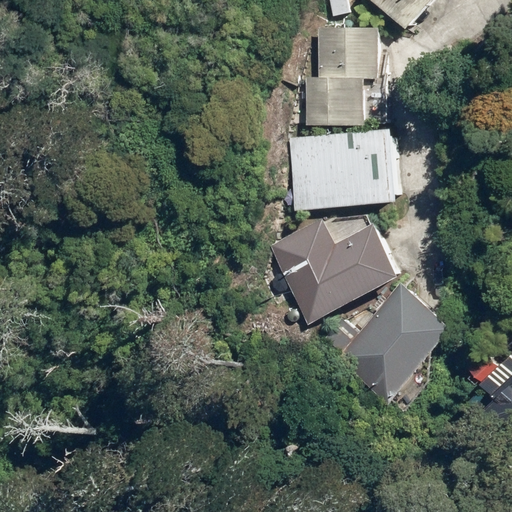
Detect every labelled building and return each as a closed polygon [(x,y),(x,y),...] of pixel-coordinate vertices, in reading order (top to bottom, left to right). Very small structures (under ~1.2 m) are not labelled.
[(364,0),(339,0),(345,14),(367,5),(364,0)] [(390,0),(427,26),(446,0),(390,0)] [(399,25),(330,24),(329,76),(315,76),(314,123),(397,124),(399,25)] [(500,68),(511,47),(511,37),(498,29),(481,57),(500,68)] [(306,128),(307,104),(286,102),(285,126),(306,128)] [(413,126),(295,138),(302,210),(420,197),(413,126)] [(331,218),(280,247),(325,324),(418,270),(389,221),(347,245),(331,218)] [(478,329),(422,277),(379,324),(363,310),(335,340),(417,416),(455,375),(445,365),(478,329)]
